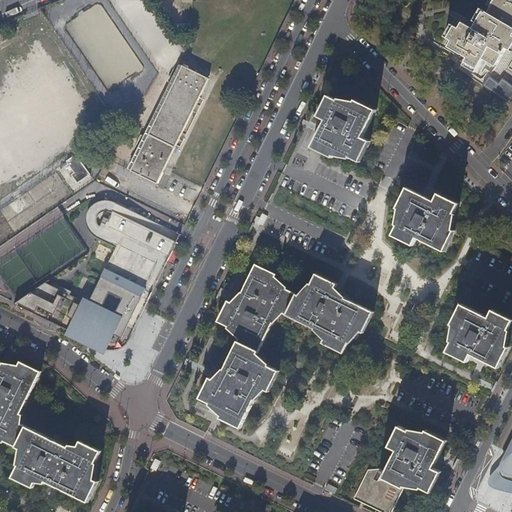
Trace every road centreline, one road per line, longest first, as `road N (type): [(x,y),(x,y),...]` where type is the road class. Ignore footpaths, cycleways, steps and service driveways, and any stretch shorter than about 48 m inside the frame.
road 1 (residential): [(141,414),(331,22)]
road 2 (residential): [(511,201),(331,22)]
road 3 (unknown): [(0,253),(92,189),(120,182),(204,219)]
road 4 (residential): [(334,511),(141,414)]
road 5 (unknown): [(117,0),(163,65),(125,155)]
road 6 (residential): [(141,414),(72,357),(0,316)]
